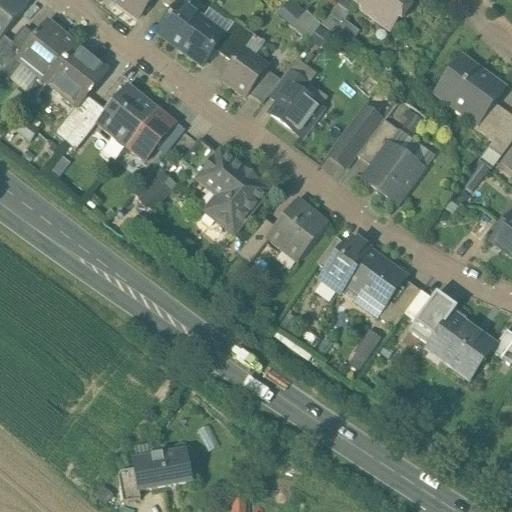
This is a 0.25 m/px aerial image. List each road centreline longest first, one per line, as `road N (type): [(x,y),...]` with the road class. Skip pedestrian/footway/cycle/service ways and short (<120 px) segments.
road 1 (secondary): [(0,193),(263,387),(457,511)]
road 2 (residential): [(511,297),(418,256),(72,0)]
